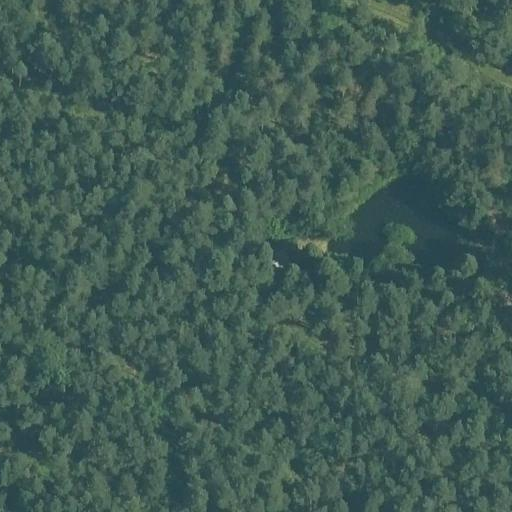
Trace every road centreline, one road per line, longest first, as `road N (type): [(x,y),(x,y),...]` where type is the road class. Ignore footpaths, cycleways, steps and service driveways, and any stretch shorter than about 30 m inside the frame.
road 1 (track): [(511,106),(267,0)]
road 2 (track): [(416,511),(398,436),(305,289)]
